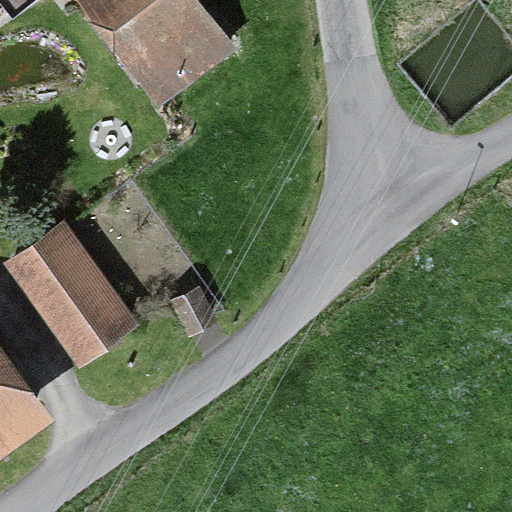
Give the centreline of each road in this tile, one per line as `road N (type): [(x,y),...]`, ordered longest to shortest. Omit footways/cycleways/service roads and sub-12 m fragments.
road 1 (unclassified): [(17,511),(203,385),(386,217)]
road 2 (unclassified): [(386,217),(359,115),(342,0)]
road 3 (residential): [(511,136),(386,217)]
